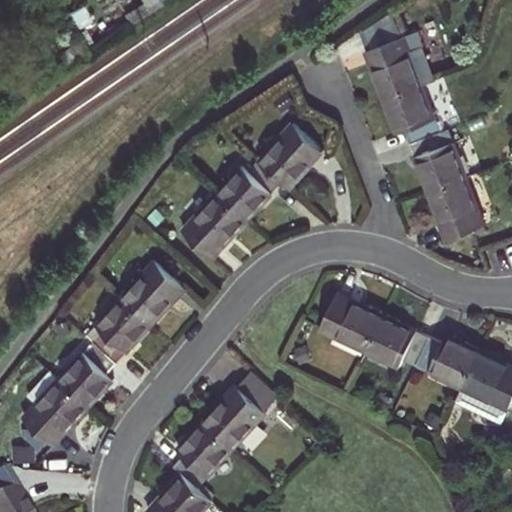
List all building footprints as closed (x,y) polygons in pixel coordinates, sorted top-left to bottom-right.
[(165,2),(163,0),(144,0),(148,4),(152,11),(165,2)] [(132,24),(152,11),(148,4),(128,17),(132,24)] [(367,51),(386,98),(423,84),(437,79),(419,31),(367,51)] [(84,38),(56,58),(65,71),(92,53),(84,38)] [(18,83),(28,96),(65,71),(56,58),(18,83)] [(407,128),(412,143),(441,132),(423,84),(386,98),(398,132),(407,128)] [(260,160),(283,181),(290,187),(324,150),(294,122),(260,160)] [(450,128),(441,132),(412,143),(431,190),(468,176),(450,128)] [(244,164),(219,191),(249,219),(283,181),(260,160),(251,170),(244,164)] [(486,223),(468,176),(431,190),(449,238),(486,223)] [(215,256),(249,219),(219,191),(184,229),(215,256)] [(157,259),(123,297),(152,324),(187,286),(157,259)] [(322,328),(368,350),(385,313),(339,291),(322,328)] [(118,362),(152,324),(123,297),(89,334),(94,340),(118,362)] [(431,335),(385,313),(368,350),(401,365),(404,358),(417,364),(431,335)] [(444,341),(431,335),(417,364),(463,386),(480,349),(447,333),(444,341)] [(60,377),(90,405),(115,378),(108,372),(118,362),(94,340),(60,377)] [(511,405),(511,364),(480,349),(463,386),(456,401),(488,416),(495,401),(511,409),(511,405)] [(55,443),(90,405),(60,377),(51,369),(29,394),(37,402),(25,416),(32,421),(47,436),(55,443)] [(238,382),(203,420),(233,448),(268,410),(266,409),(280,394),(252,369),(239,383),(238,382)] [(495,401),(488,416),(503,424),(511,409),(495,401)] [(198,485),(233,448),(203,420),(178,448),(185,454),(175,464),(183,471),(198,485)] [(44,439),(47,436),(32,421),(29,425),(44,439)] [(36,459),(36,446),(24,446),(24,459),(36,459)] [(201,511),(213,499),(198,485),(183,471),(149,509),(151,511),(201,511)] [(0,496),(0,511),(30,511),(16,487),(0,496)]
